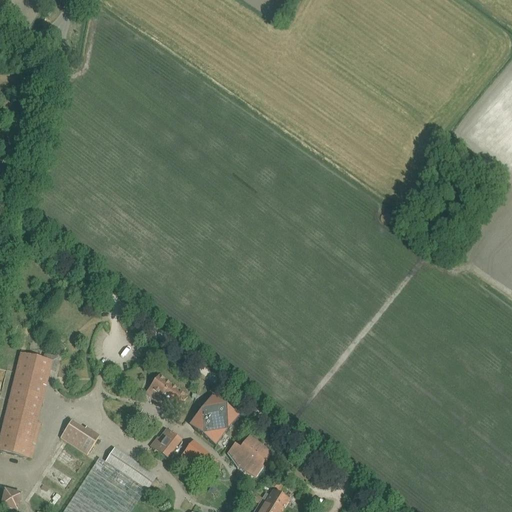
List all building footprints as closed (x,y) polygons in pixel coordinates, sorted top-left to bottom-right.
[(20,354),(0,436),(0,452),(32,460),(41,425),(33,423),(46,370),(50,372),(52,362),(20,354)] [(187,398),(158,377),(145,394),(168,411),(172,406),(178,411),(187,398)] [(200,413),(194,430),(215,447),(239,418),(213,397),(200,413)] [(75,423),(64,442),(91,459),(103,439),(75,423)] [(149,448),(168,463),(186,440),(176,432),(173,437),(166,432),(159,441),(156,439),(149,448)] [(255,446),(248,439),(240,450),(234,446),(227,456),(237,469),(239,468),(256,478),(263,470),(261,468),(270,456),(262,451),(255,446)] [(192,443),(180,457),(199,473),(203,468),(208,471),(215,461),(192,443)] [(157,477),(115,449),(105,463),(145,490),(148,491),(157,477)] [(100,459),(65,511),(130,511),(145,490),(105,463),(100,459)] [(7,477),(2,496),(20,500),(25,481),(7,477)] [(271,488),(279,493),(282,487),(275,483),(271,488)] [(50,488),(43,497),(58,508),(65,499),(50,488)] [(283,511),(290,502),(273,491),(260,511),(283,511)] [(256,495),(253,501),(259,505),(262,499),(256,495)]
